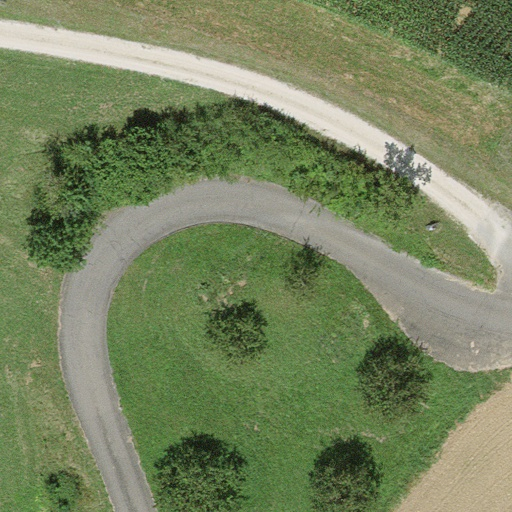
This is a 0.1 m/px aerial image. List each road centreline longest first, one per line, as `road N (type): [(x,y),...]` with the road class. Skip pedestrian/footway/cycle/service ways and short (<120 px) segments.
road 1 (track): [(130,511),(83,389),(76,331),(102,261),(146,219),(208,197),(275,204),(472,320),(511,322)]
road 2 (track): [(0,36),(98,50),(277,97),(418,170),(511,255)]
